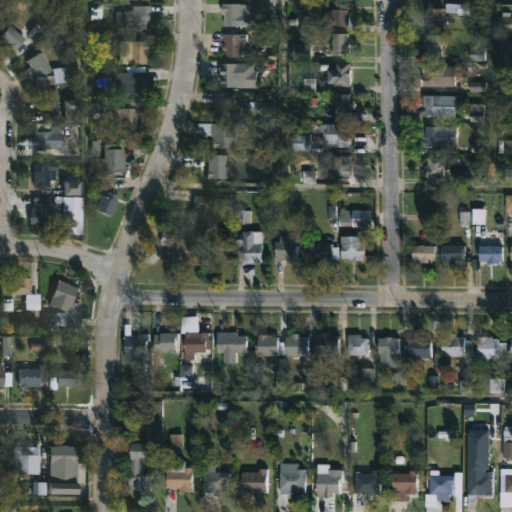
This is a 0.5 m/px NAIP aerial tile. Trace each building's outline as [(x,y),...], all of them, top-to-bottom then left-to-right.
[(476,3),(475,15),(455,14),(456,11),(443,10),(444,1),(476,3)] [(248,3),(253,3),(254,26),(227,24),(225,2),(248,3)] [(328,24),(323,24),(322,13),(329,13),(330,7),(333,7),(333,2),(351,2),(351,8),(347,8),(347,24),(328,24)] [(148,23),(148,29),(131,29),(131,24),(119,24),(118,11),(134,9),(134,6),(152,6),(152,13),(150,13),(150,23),(148,23)] [(443,8),(444,16),(442,16),(442,28),(424,28),(423,7),(443,8)] [(27,40),(16,52),(8,45),(10,43),(2,36),(11,25),(27,40)] [(249,32),(249,40),(245,40),(245,57),(227,56),(227,49),(225,49),(225,44),(228,44),(228,39),(225,39),(225,32),(249,32)] [(348,33),(348,40),(350,40),(350,52),(345,52),(345,56),(330,56),(330,46),(328,46),(328,33),(348,33)] [(441,54),(425,54),(425,52),(421,52),(421,36),(423,36),(423,33),(439,34),(439,37),(441,37),(441,54)] [(149,40),(151,40),(152,51),(147,51),(147,63),(121,63),(120,40),(149,40)] [(511,62),(501,62),(502,46),(511,46),(511,62)] [(471,60),(486,60),(486,49),(471,49),(471,60)] [(48,71),(39,75),(56,74),(57,83),(38,85),(37,76),(39,76),(37,73),(32,76),(28,68),(31,67),(27,60),(44,51),(52,67),(47,69),(48,71)] [(434,61),(434,65),(452,65),(452,86),(420,85),(419,67),(422,67),(422,60),(434,61)] [(347,67),(349,85),(330,85),(330,83),(326,83),(325,68),(318,68),(318,63),(326,63),(327,68),(335,68),(335,62),(347,61),(347,67)] [(245,63),(245,70),(251,70),(250,86),(223,86),(222,72),(223,72),(223,70),(221,70),(221,62),(245,63)] [(146,96),(118,96),(117,72),(145,71),(146,96)] [(59,88),(59,94),(62,94),(62,97),(59,97),(61,113),(45,114),(44,106),(41,106),(40,97),(44,97),(44,90),(59,88)] [(237,94),(237,106),(243,106),(243,116),(216,115),(215,93),(237,94)] [(352,104),(352,107),(346,107),(346,115),(341,114),(341,117),(333,116),(334,93),(349,93),(348,99),(353,100),(352,104)] [(441,102),(441,115),(422,115),(422,105),(421,105),(421,94),(441,94),(441,102)] [(82,98),(82,107),(84,106),(85,121),(69,122),(67,100),(82,98)] [(139,101),(141,130),(121,130),(121,120),(116,120),(116,108),(128,108),(128,101),(139,101)] [(229,123),(229,126),(237,126),(238,148),(211,148),(211,138),(214,138),(213,136),(198,133),(199,123),(229,123)] [(333,123),(346,123),(347,131),(349,131),(349,143),(346,143),(347,146),(331,147),(331,145),(327,145),(327,144),(322,144),(322,151),(309,152),(309,150),(290,150),(289,134),(307,133),(308,143),(321,142),(321,123),(333,123)] [(455,125),(454,147),(425,146),(425,148),(419,148),(419,144),(422,144),(420,132),(423,132),(423,125),(455,125)] [(53,129),(53,132),(61,132),(62,148),(37,150),(37,145),(35,145),(35,137),(37,137),(37,129),(53,129)] [(511,153),(502,153),(502,138),(511,138),(511,153)] [(118,144),(118,149),(126,149),(127,172),(111,173),(111,175),(109,175),(109,176),(98,176),(98,158),(106,158),(106,144),(118,144)] [(453,152),(453,157),(458,157),(458,164),(446,164),(446,161),(443,161),(442,175),(425,175),(425,167),(424,167),(424,163),(426,163),(426,155),(439,155),(439,150),(453,150),(453,152)] [(231,179),(209,179),(209,154),(231,154),(231,179)] [(349,173),(349,174),(347,174),(347,178),(341,177),(341,181),(334,181),(334,177),(332,177),(332,154),(348,154),(347,162),(350,162),(349,173)] [(49,184),(49,188),(59,188),(59,196),(34,196),(34,188),(33,185),(34,165),(48,165),(48,163),(57,163),(57,172),(55,172),(55,184),(49,184)] [(77,174),(77,177),(80,177),(80,181),(76,181),(76,182),(80,182),(80,197),(63,197),(63,182),(67,182),(67,175),(77,174)] [(106,191),(110,193),(111,191),(120,195),(119,196),(121,197),(113,215),(98,209),(106,191)] [(213,215),(214,229),(191,228),(192,224),(188,224),(189,214),(192,214),(192,208),(194,208),(195,196),(211,197),(210,214),(213,215)] [(50,205),(50,224),(33,224),(33,221),(30,221),(30,215),(32,215),(32,205),(50,205)] [(370,211),(370,226),(338,224),(338,214),(345,214),(345,217),(351,217),(351,209),(370,209),(370,211)] [(249,261),(239,261),(239,230),(259,230),(259,261),(249,261)] [(205,239),(204,254),(212,254),(212,266),(172,264),(173,243),(171,247),(159,243),(163,232),(174,236),(174,238),(205,239)] [(297,237),(296,248),(293,248),(292,259),(280,258),(280,260),(272,260),(273,241),(277,241),(277,234),(297,237)] [(358,257),(358,259),(344,260),(344,257),(338,257),(338,235),(361,235),(361,257),(358,257)] [(320,242),(331,243),(331,246),(336,246),(336,258),(320,258),(320,261),(316,261),(316,259),(309,259),(308,243),(320,242)] [(450,243),(462,244),(462,252),(460,252),(460,259),(454,259),(454,263),(445,263),(445,260),(439,260),(439,244),(450,243)] [(433,244),(432,260),(429,260),(429,262),(417,261),(417,259),(409,259),(410,244),(433,244)] [(489,245),(501,246),(500,260),(497,260),(497,263),(477,260),(478,245),(484,246),(484,244),(489,244),(489,245)] [(31,277),(30,292),(39,293),(38,309),(24,308),(25,294),(15,294),(15,295),(2,294),(3,281),(9,281),(9,279),(16,279),(16,276),(31,277)] [(80,290),(72,313),(52,305),(62,281),(80,288),(80,290)] [(68,326),(45,326),(45,312),(67,312),(68,326)] [(135,336),(138,336),(138,332),(149,332),(148,359),(132,359),(132,361),(127,361),(127,359),(125,359),(125,323),(132,323),(132,333),(135,333),(135,336)] [(238,330),(238,334),(249,335),(249,340),(248,340),(248,351),(237,351),(237,361),(232,361),(232,369),(224,369),(224,351),(218,351),(218,330),(238,330)] [(177,339),(177,352),(155,350),(155,333),(161,333),(161,331),(179,331),(179,339),(177,339)] [(202,331),(213,332),(213,339),(211,339),(211,349),(209,349),(209,352),(197,352),(197,359),(187,359),(187,332),(202,331)] [(328,331),(328,334),(337,334),(337,338),(339,338),(338,354),(319,354),(319,356),(314,356),(315,334),(321,331),(328,331)] [(297,335),(305,335),(305,354),(284,355),(283,336),(290,336),(289,333),(297,332),(297,335)] [(454,332),(454,335),(464,336),(464,339),(463,339),(463,355),(440,355),(440,335),(446,335),(446,332),(454,332)] [(273,333),(273,335),(280,336),(279,355),(257,355),(257,343),(259,343),(259,333),(273,333)] [(362,333),(362,336),(369,336),(369,339),(371,338),(369,348),(371,348),(371,352),(369,352),(369,354),(349,354),(348,333),(362,333)] [(424,334),(424,337),(433,337),(433,357),(410,357),(410,336),(416,336),(416,334),(424,334)] [(389,335),(389,336),(396,336),(396,338),(399,338),(399,343),(396,343),(397,365),(377,365),(375,336),(389,335)] [(504,342),(504,357),(477,357),(477,345),(479,346),(480,335),(494,335),(494,337),(495,337),(495,341),(504,342)] [(47,364),(46,386),(18,386),(19,368),(38,368),(38,364),(47,364)] [(66,369),(65,371),(85,371),(84,386),(65,387),(65,385),(57,385),(57,371),(62,371),(62,369),(66,369)] [(181,375),(180,391),(173,390),(173,384),(154,383),(154,369),(176,370),(176,375),(181,375)] [(151,443),(151,467),(153,467),(152,490),(132,490),(132,476),(127,476),(129,454),(132,454),(132,443),(151,443)] [(34,446),(34,448),(41,447),(42,464),(21,465),(21,447),(34,446)] [(70,446),(70,447),(79,447),(79,464),(74,464),(73,484),(79,484),(79,496),(59,496),(59,446),(70,446)] [(189,460),(189,467),(196,467),(196,491),(184,491),(184,488),(168,487),(168,460),(189,460)] [(295,462),(295,467),(303,467),(303,492),(277,493),(278,462),(295,462)] [(339,468),(339,483),(337,483),(337,494),(329,494),(329,497),(321,497),(321,506),(313,506),(314,462),(327,463),(326,468),(339,468)] [(219,465),(219,471),(233,471),(233,482),(230,482),(230,492),(223,492),(223,495),(217,495),(217,492),(206,492),(207,465),(219,465)] [(470,508),(464,508),(464,467),(487,466),(487,471),(490,471),(490,494),(474,494),(474,508),(470,508)] [(264,468),(263,492),(236,491),(237,471),(256,471),(256,468),(264,468)] [(378,469),(377,493),(353,492),(354,470),(358,470),(357,472),(368,472),(368,469),(378,469)] [(393,499),(389,499),(389,472),(406,472),(406,469),(419,469),(419,493),(401,493),(401,499),(393,499)] [(435,470),(435,474),(454,474),(454,485),(452,485),(452,494),(444,494),(444,497),(435,497),(435,505),(428,505),(429,474),(431,474),(432,470),(435,470)] [(511,491),(504,491),(503,474),(511,474),(511,491)]
